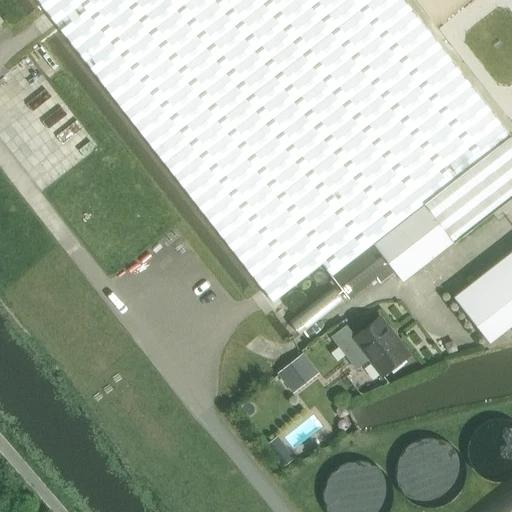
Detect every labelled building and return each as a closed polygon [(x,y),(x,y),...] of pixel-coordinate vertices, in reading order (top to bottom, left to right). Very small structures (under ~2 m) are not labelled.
[(33,0),(76,54),(254,282),(272,304),(322,266),(331,277),(423,205),(510,138),(402,0),(33,0)] [(511,140),(510,138),(331,277),(349,301),(376,279),(381,285),(395,274),(404,285),(451,247),(452,248),(511,200),(511,140)] [(511,253),(454,299),(489,344),(511,326),(511,253)] [(336,289),(291,318),(299,330),(344,301),(336,289)] [(346,326),(330,338),(356,370),(369,360),(383,377),(383,378),(384,377),(410,357),(380,319),(356,338),(346,326)] [(294,392),(321,372),(307,351),(279,371),(294,392)] [(511,432),(486,441),(496,474),(511,469),(511,432)] [(281,465),(294,459),(283,435),(270,441),(281,465)]
